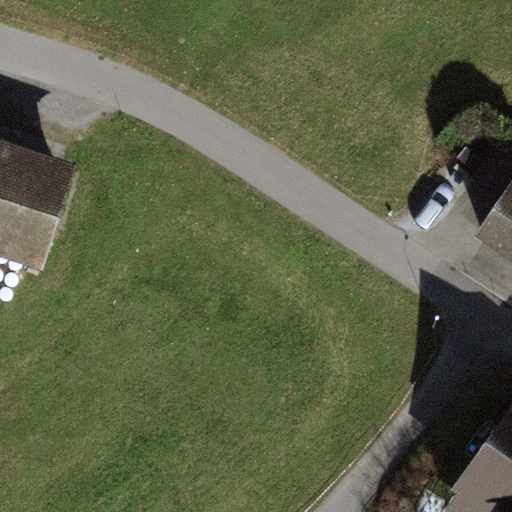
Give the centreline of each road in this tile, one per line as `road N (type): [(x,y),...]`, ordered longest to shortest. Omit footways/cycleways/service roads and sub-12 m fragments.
road 1 (unclassified): [(0,47),(94,80),(258,161),(511,338)]
road 2 (track): [(334,511),(490,328)]
